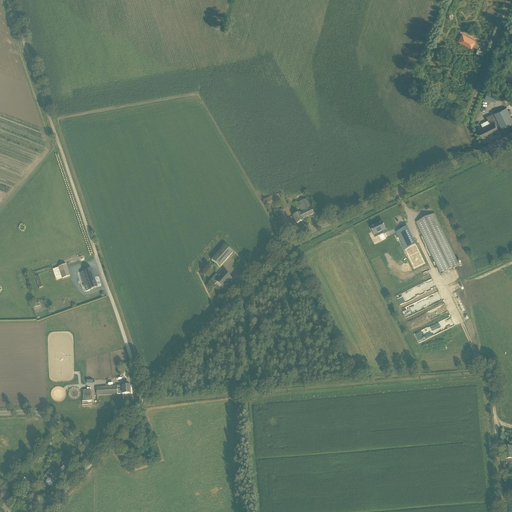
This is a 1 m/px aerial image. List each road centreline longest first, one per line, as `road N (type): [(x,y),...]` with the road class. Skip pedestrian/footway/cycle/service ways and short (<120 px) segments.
road 1 (track): [(10,0),(143,403),(486,374),(503,511)]
road 2 (unclassified): [(94,457),(279,250),(511,136)]
